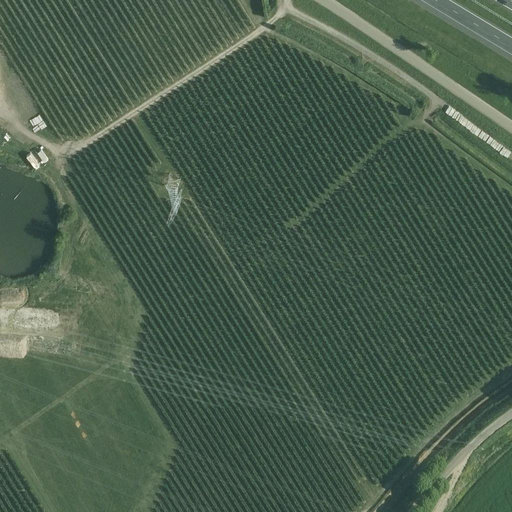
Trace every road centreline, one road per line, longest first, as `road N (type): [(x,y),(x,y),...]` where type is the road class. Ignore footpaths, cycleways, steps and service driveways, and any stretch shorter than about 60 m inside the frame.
road 1 (track): [(287,0),(292,11),(386,65),(511,156)]
road 2 (unclassified): [(511,128),(322,0)]
road 3 (unclassified): [(413,511),(511,413)]
